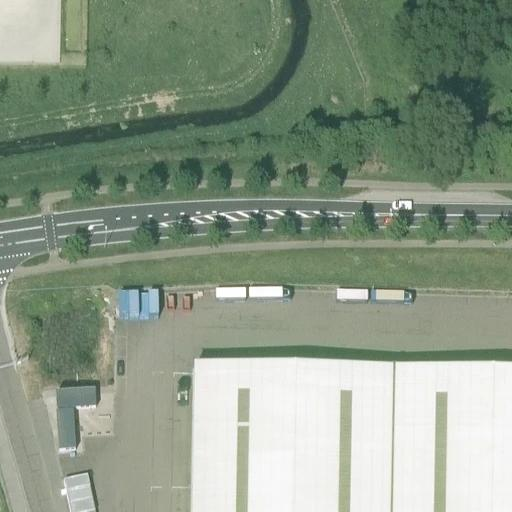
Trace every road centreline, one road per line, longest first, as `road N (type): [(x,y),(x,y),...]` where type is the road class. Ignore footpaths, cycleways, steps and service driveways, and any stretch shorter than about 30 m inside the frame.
road 1 (secondary): [(0,241),(214,217),(511,217)]
road 2 (unclassified): [(0,354),(43,511)]
